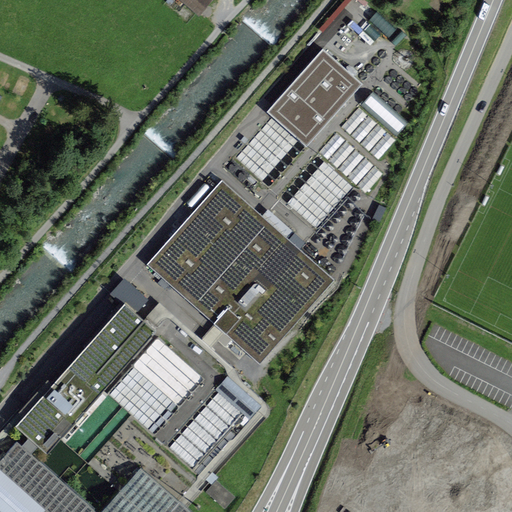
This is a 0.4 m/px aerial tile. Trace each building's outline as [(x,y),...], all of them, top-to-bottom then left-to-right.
[(208,0),(180,0),(197,13),(208,0)] [(268,112),(307,147),(363,85),(323,50),(268,112)] [(395,137),(405,127),(373,94),(363,103),(395,137)] [(334,280),(222,180),(147,264),(214,324),(219,328),(224,333),(260,364),(334,280)] [(28,438),(21,446),(40,462),(156,331),(155,330),(148,324),(143,320),(124,303),(85,349),(48,390),(15,426),(28,438)] [(216,389),(249,419),(262,405),(228,375),(216,389)] [(511,511),(511,490),(370,426),(331,511),(511,511)] [(97,511),(95,511),(40,462),(21,446),(16,441),(0,459),(0,511),(190,511),(187,509),(183,505),(178,501),(139,466),(97,511)] [(235,497),(216,480),(211,486),(206,492),(225,508),(235,497)]
